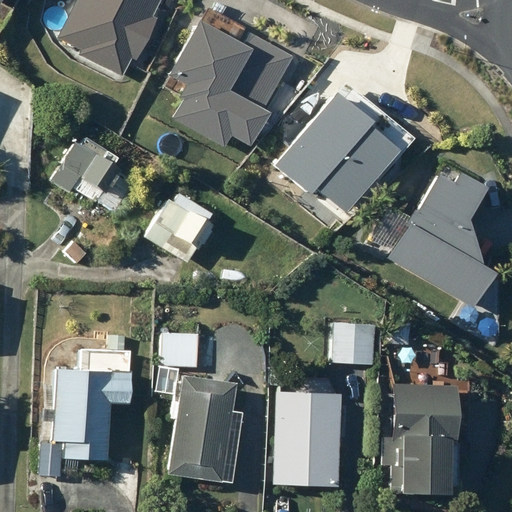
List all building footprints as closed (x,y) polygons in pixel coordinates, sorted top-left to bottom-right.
[(73,56),(118,76),(127,56),(131,58),(150,18),(145,16),(152,0),(71,0),(53,40),(76,50),(73,56)] [(161,118),(217,145),(222,135),(242,145),(286,55),(241,31),(235,43),(188,19),(159,77),(173,84),(167,97),(171,99),(161,118)] [(121,169),(102,157),(106,150),(82,136),(78,143),(74,140),(50,179),(68,190),(71,185),(114,212),(128,189),(117,182),(109,195),(106,193),(121,169)] [(482,271),(469,232),(453,223),(478,177),(436,154),(378,259),(463,305),(482,271)] [(196,210),(198,206),(176,191),(171,199),(167,196),(143,234),(185,261),(207,227),(199,222),(203,215),(196,210)] [(73,241),(64,251),(75,261),(84,251),(73,241)] [(330,361),(371,363),(372,323),(332,322),(330,361)] [(109,333),(109,348),(123,348),(123,333),(109,333)] [(158,365),(195,365),(196,333),(158,333),(158,365)] [(63,441),(62,456),(105,458),(107,401),(127,402),(128,369),(109,368),(109,356),(80,354),(79,367),(54,366),(51,438),(84,439),(83,442),(63,441)] [(180,374),(165,473),(219,481),(234,382),(180,374)] [(389,464),(388,489),(448,490),(449,439),(454,439),(455,383),(391,382),(391,437),(379,437),(379,463),(389,464)] [(272,454),(271,482),(335,484),(338,391),(274,389),(272,443),(268,443),(267,454),(272,454)] [(39,442),(38,474),(58,475),(60,443),(39,442)]
